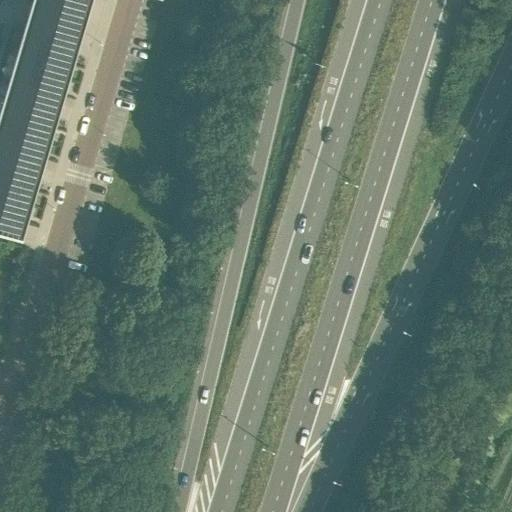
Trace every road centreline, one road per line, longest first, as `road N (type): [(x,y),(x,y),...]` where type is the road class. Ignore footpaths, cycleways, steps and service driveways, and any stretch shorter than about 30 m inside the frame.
road 1 (primary): [(272,511),(431,0)]
road 2 (primary): [(380,0),(221,511)]
road 3 (primary): [(298,0),(178,511)]
road 4 (primary): [(297,511),(511,73)]
road 5 (residential): [(8,401),(127,0)]
